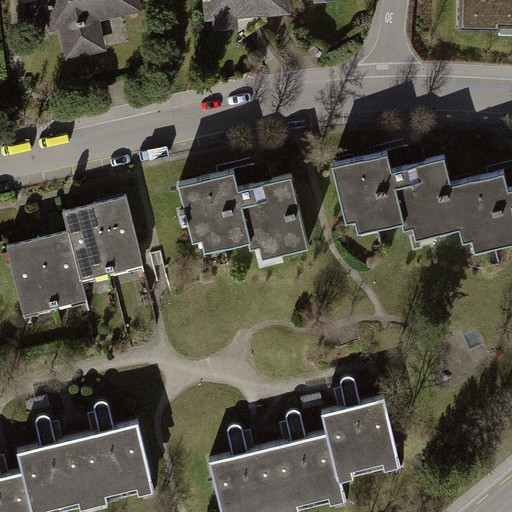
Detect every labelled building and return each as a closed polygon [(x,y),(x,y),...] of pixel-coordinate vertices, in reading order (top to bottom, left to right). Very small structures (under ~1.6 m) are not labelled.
[(146,0),(52,0),(68,69),(115,58),(107,21),(149,12),(146,0)] [(213,0),(216,26),(301,17),(299,0),(213,0)] [(511,0),(465,0),(465,28),(511,28),(511,0)] [(511,186),(507,167),(450,180),(445,157),(420,163),(393,169),(389,152),(333,165),(348,232),(408,218),(413,239),(461,228),(467,255),(511,244),(511,186)] [(233,167),(176,182),(195,252),(223,244),(248,238),(250,246),(254,245),(257,244),(261,257),(282,252),(309,244),(292,182),(291,177),(239,191),(233,167)] [(145,265),(129,197),(107,202),(87,207),(64,213),(68,232),(47,237),(28,242),(7,247),(25,320),(88,305),(82,279),(145,265)] [(385,473),(401,470),(384,401),(362,406),(355,382),(353,379),(349,378),(345,378),(343,380),(341,383),(341,386),(346,410),(322,416),(326,436),(339,485),(353,482),(351,474),(383,466),(385,473)] [(0,511),(50,511),(152,487),(136,425),(120,429),(115,407),(108,402),(102,401),(94,405),(91,414),(95,433),(59,441),(55,423),(46,417),(39,419),(34,426),(39,447),(19,452),(24,472),(4,476),(0,456),(0,511)] [(270,449),(286,511),(299,511),(299,509),(330,501),(331,506),(344,503),(339,485),(326,436),(308,441),(301,414),(297,411),(293,411),(289,413),(287,417),(293,444),(270,449)] [(286,511),(270,449),(249,454),(243,430),(240,426),(234,426),(230,429),(229,434),(232,447),(234,458),(209,464),(220,511),(286,511)]
